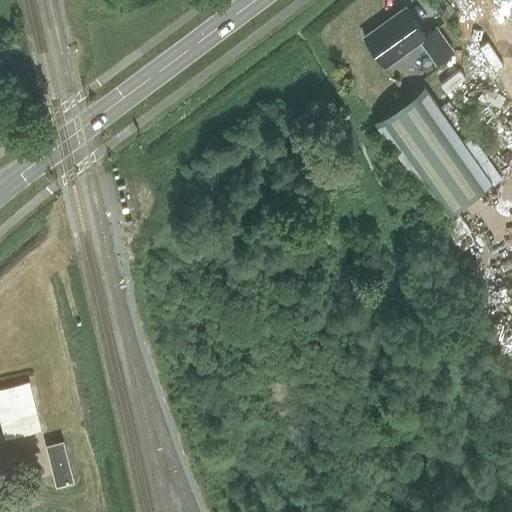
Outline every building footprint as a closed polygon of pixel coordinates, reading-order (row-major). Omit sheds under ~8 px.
[(406,7),(365,37),(385,65),(420,40),(437,63),(453,52),(436,27),(426,35),(406,7)] [(415,93),(375,120),(442,217),(491,183),(499,177),(471,136),(462,142),(424,86),(415,93)] [(460,214),(432,234),(443,250),(471,230),(460,214)] [(0,414),(6,437),(41,428),(30,381),(0,388),(0,414)] [(57,482),(75,478),(65,438),(47,442),(57,482)]
